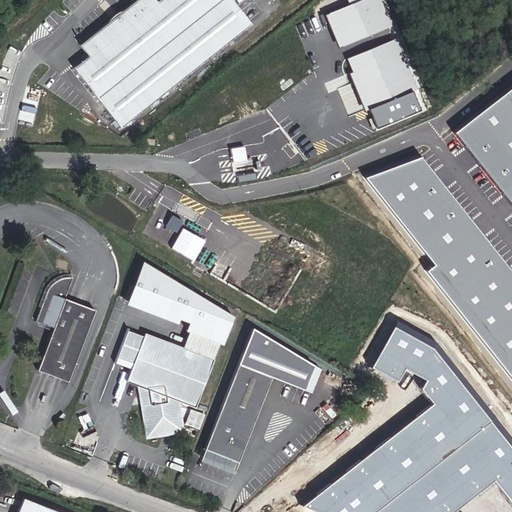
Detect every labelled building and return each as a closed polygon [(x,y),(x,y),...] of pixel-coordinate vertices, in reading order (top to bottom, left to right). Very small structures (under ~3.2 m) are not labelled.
[(120,127),(250,24),(231,0),(157,0),(156,2),(154,0),(134,0),(78,44),(87,56),(73,67),(120,127)] [(353,0),(324,11),(337,46),(386,27),(375,0),(353,0)] [(397,37),(345,55),(363,109),(369,108),(374,124),(421,109),(397,37)] [(511,91),(458,134),(511,201),(511,91)] [(511,272),(419,155),(364,176),(433,265),(426,269),(511,379),(511,272)] [(67,382),(94,310),(64,298),(72,277),(66,277),(60,278),(55,281),(51,284),(47,289),(46,292),(35,321),(53,328),(37,370),(67,382)] [(188,331),(191,324),(181,321),(175,338),(163,333),(161,339),(182,347),(188,331)] [(511,450),(434,349),(391,326),(368,369),(395,383),(404,368),(433,404),(303,505),(321,511),(450,511),(492,480),(511,509),(511,450)] [(314,364),(251,327),(204,448),(237,461),(271,376),(304,389),(314,364)] [(194,406),(219,343),(188,331),(182,347),(161,339),(144,333),(143,336),(126,330),(116,357),(133,363),(131,368),(126,380),(140,385),(147,388),(147,390),(149,404),(143,405),(148,435),(181,430),(176,399),(194,406)] [(131,368),(133,363),(116,357),(114,362),(131,368)] [(311,391),(320,368),(314,364),(304,389),(311,391)] [(149,404),(147,390),(147,388),(140,385),(143,405),(149,404)] [(190,409),(186,422),(200,427),(204,414),(190,409)] [(58,511),(22,497),(16,511),(58,511)]
